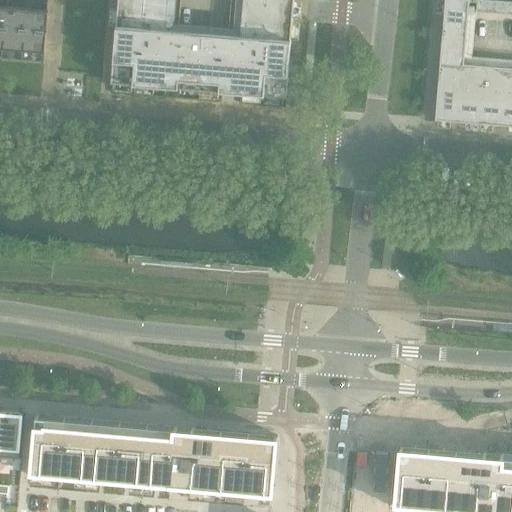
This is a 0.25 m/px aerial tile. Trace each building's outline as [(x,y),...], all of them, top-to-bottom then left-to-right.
[(118,0),(112,82),(114,82),(115,80),(134,81),(133,84),(136,84),(136,81),(155,83),(155,85),(158,86),(158,83),(177,85),(177,87),(179,87),(179,85),(198,87),(198,89),(201,89),(201,87),(220,88),(220,91),(222,91),(222,89),(241,90),(241,93),(244,93),(244,90),(263,92),(263,94),(265,95),(265,92),(284,94),(284,96),(287,96),(292,29),(294,0),(231,0),(229,29),(180,25),(181,0),(118,0)] [(438,93),(436,120),(438,120),(438,118),(451,119),(458,119),(457,122),(460,122),(460,119),(466,120),(479,121),(479,123),(481,124),(482,121),(495,122),(501,123),(500,125),(503,125),(503,123),(509,124),(511,123),(511,68),(465,65),(468,21),(469,12),(476,12),(511,15),(511,2),(479,0),(445,0),(444,19),(438,93)] [(27,9),(7,7),(3,48),(24,49),(27,9)] [(48,11),(27,9),(24,49),(45,51),(48,11)] [(2,412),(0,429),(0,457),(19,459),(23,414),(2,412)] [(37,416),(32,471),(61,473),(88,476),(116,478),(143,480),(170,483),(190,485),(217,487),(245,489),(273,492),(278,437),(268,436),(267,443),(249,441),(221,439),(195,437),(195,429),(193,429),(175,428),(174,435),(163,434),(148,433),(120,430),(65,425),(46,424),(47,416),(37,416)] [(401,447),(396,503),(424,505),(452,507),(479,510),(500,511),(511,511),(511,464),(504,464),(504,456),(483,455),(483,462),(456,459),(429,457),(410,455),(411,449),(401,447)] [(0,485),(0,493),(8,495),(9,487),(0,485)]
